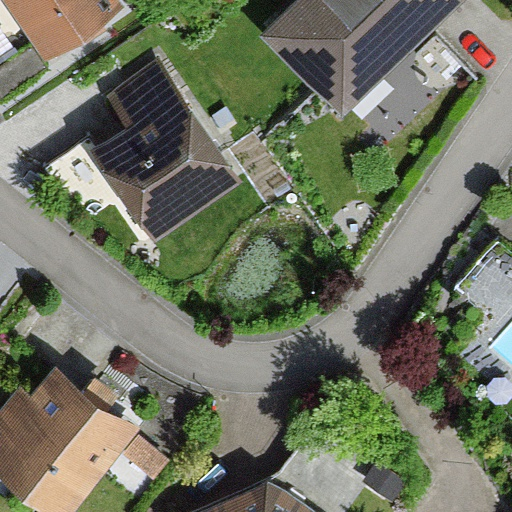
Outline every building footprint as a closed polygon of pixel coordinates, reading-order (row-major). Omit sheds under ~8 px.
[(121,7),(116,0),(3,0),(37,57),(121,7)] [(466,0),(294,0),(259,33),(339,119),(466,0)] [(244,191),(156,62),(106,96),(130,131),(94,155),(158,250),(244,191)] [(82,394),(54,372),(31,401),(22,394),(0,420),(0,437),(6,442),(0,448),(0,478),(40,511),(76,511),(136,440),(108,417),(119,404),(92,382),(82,394)] [(304,511),(264,484),(203,511),(304,511)]
